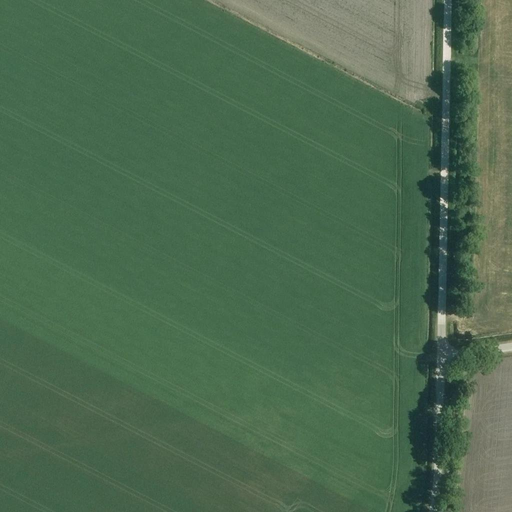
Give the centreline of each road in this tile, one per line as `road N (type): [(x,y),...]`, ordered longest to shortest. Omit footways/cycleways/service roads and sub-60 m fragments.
road 1 (unclassified): [(440,356),(447,0)]
road 2 (unclassified): [(431,511),(440,356)]
